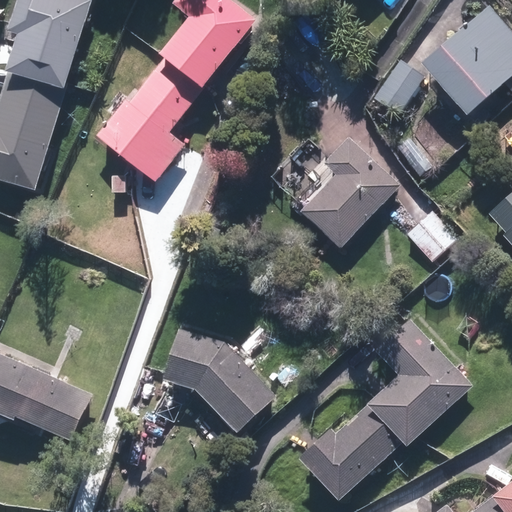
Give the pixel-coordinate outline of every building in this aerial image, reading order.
[(97,0),(23,0),(15,29),(26,32),(2,118),(0,117),(0,175),(44,188),(97,0)] [(263,18),(238,0),(181,0),(180,1),(196,13),(141,94),(135,90),(102,134),(163,178),(192,139),(180,131),(263,18)] [(511,80),(511,23),(493,3),(429,61),(476,113),(511,80)] [(428,74),(404,59),(380,99),(404,114),(428,74)] [(406,184),(352,133),(326,160),(342,175),(308,210),(346,246),(406,184)] [(437,165),(414,135),(400,146),(422,176),(437,165)] [(511,196),(495,211),(511,230),(511,234),(510,236),(511,238),(511,196)] [(438,208),(409,232),(436,264),(465,239),(438,208)] [(385,342),(410,370),(352,424),(346,417),(306,454),(346,498),(410,440),(414,445),(481,382),(417,313),(385,342)] [(205,385),(239,430),(285,394),(236,338),(185,326),(173,378),(205,385)] [(1,348),(0,349),(0,411),(2,408),(24,418),(26,414),(79,438),(100,392),(1,348)] [(438,511),(511,511),(511,485),(479,511),(463,511),(453,500),(438,511)]
